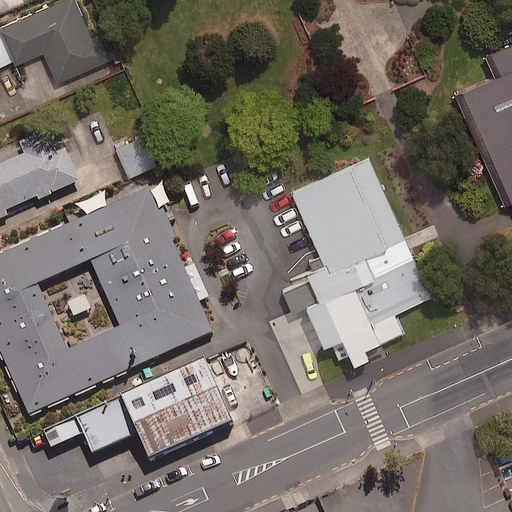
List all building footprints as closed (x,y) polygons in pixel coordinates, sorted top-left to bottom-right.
[(91,31),(77,0),(54,0),(0,23),(0,25),(1,28),(0,28),(0,61),(13,56),(15,60),(43,48),(56,78),(108,56),(96,28),(91,31)] [(511,27),(511,28),(511,36),(483,49),(493,71),(454,89),(502,197),(511,194),(511,196),(511,27)] [(79,181),(54,126),(19,143),(24,154),(0,164),(0,218),(7,215),(5,211),(37,196),(38,199),(79,181)] [(155,160),(143,133),(117,145),(129,171),(155,160)] [(427,296),(366,157),(289,191),(324,270),(284,288),(310,347),(329,339),(338,360),(401,332),(392,311),(427,296)] [(147,187),(0,252),(0,354),(27,414),(212,331),(147,187)] [(203,362),(119,399),(134,434),(145,458),(229,422),(203,362)] [(134,434),(119,399),(42,431),(50,448),(84,434),(92,453),(134,434)]
